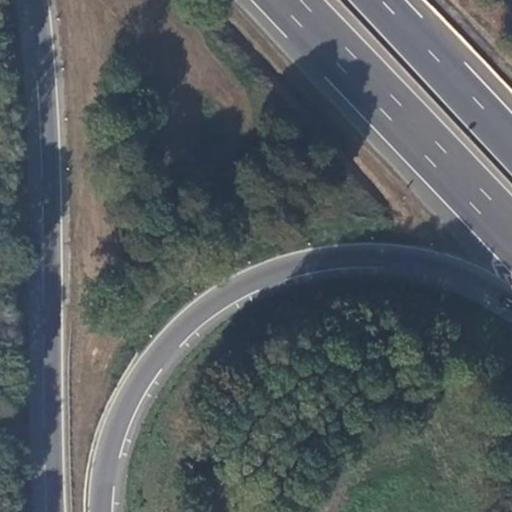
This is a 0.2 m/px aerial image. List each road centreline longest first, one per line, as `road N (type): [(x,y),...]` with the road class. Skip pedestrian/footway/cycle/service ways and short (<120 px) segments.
road 1 (trunk): [(110,511),(111,462),(135,401),(192,328),(266,279),(374,259),(481,283),(511,309)]
road 2 (trunk): [(35,0),(47,106),(58,511)]
road 3 (trunk): [(278,0),(511,248)]
road 4 (trunk): [(511,145),(373,0)]
